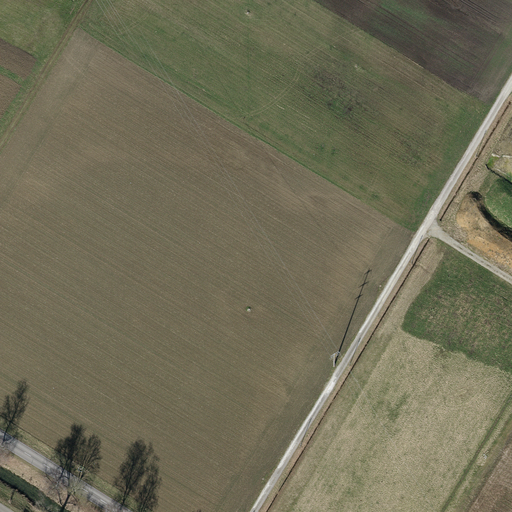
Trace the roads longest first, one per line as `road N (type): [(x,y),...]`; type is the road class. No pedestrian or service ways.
road 1 (unclassified): [(252,511),(511,84)]
road 2 (track): [(0,148),(91,0)]
road 3 (tertiary): [(127,511),(0,434)]
